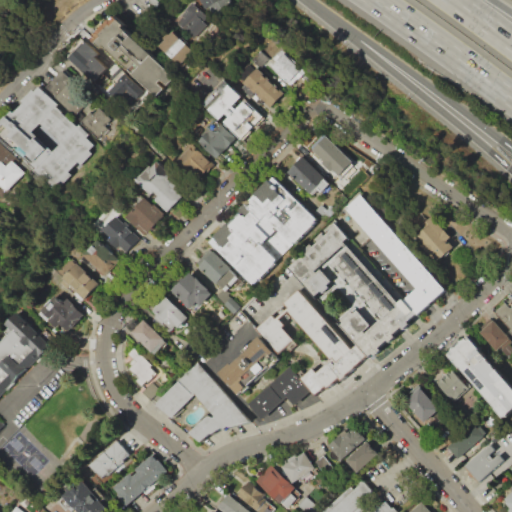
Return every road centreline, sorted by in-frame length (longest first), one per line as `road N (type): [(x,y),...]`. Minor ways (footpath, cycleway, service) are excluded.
road 1 (residential): [(207,472),(119,399),(108,379),(107,332),(129,292),(316,103)]
road 2 (residential): [(156,511),(227,459),(299,433),(367,394),(511,261)]
road 3 (residential): [(511,233),(316,103)]
road 4 (motorway): [(377,0),(511,97)]
road 5 (motorway): [(387,60),(511,168)]
road 6 (residential): [(367,394),(472,511)]
road 7 (motorway): [(387,60),(511,146)]
road 8 (residential): [(0,99),(99,0)]
